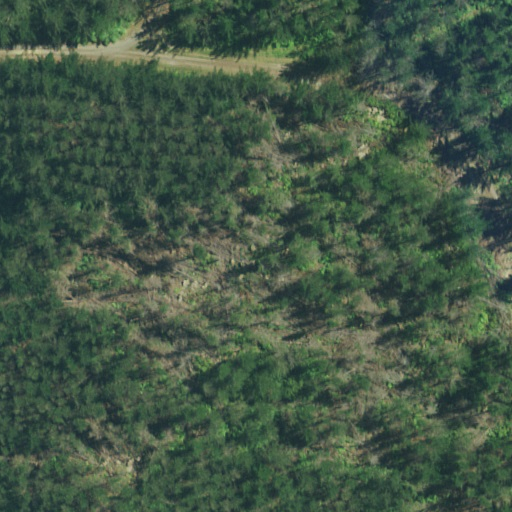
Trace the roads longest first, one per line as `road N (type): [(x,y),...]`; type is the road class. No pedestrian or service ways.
road 1 (track): [(0,56),(144,54),(363,82),(400,68),(507,0)]
road 2 (track): [(511,217),(488,166),(459,134),(363,82)]
